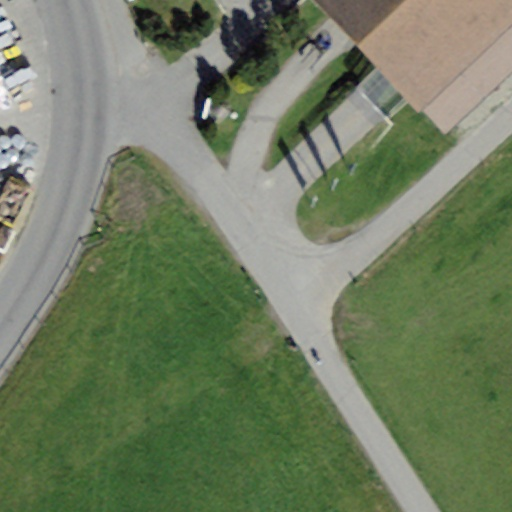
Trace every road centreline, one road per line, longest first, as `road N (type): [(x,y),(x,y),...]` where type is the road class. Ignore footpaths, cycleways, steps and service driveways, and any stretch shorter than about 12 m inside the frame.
road 1 (track): [(81,100),(144,112),(174,131),(425,511)]
road 2 (track): [(287,295),(354,256),(511,116)]
